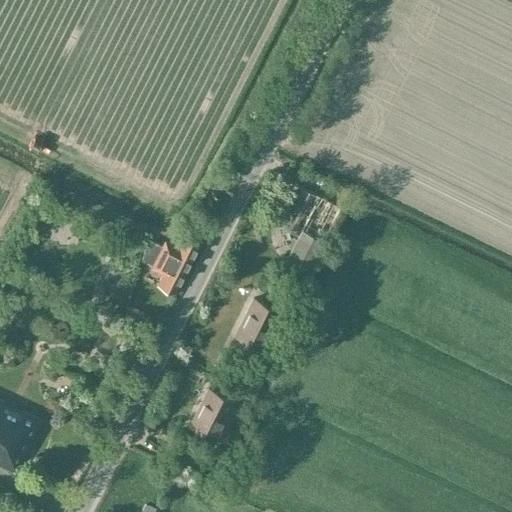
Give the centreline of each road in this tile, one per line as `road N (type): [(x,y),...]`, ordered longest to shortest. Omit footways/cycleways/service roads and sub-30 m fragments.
road 1 (unclassified): [(81,511),(338,0)]
road 2 (track): [(0,123),(220,235)]
